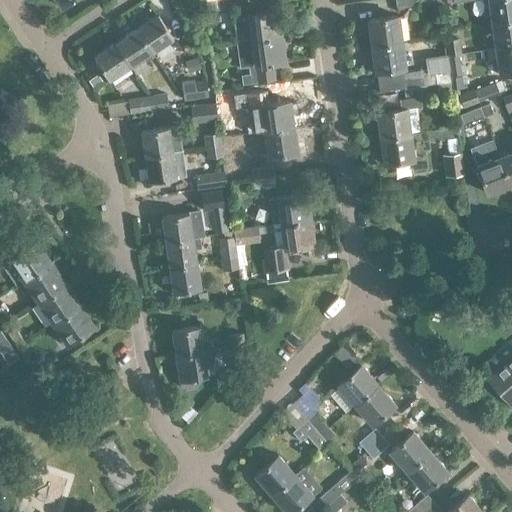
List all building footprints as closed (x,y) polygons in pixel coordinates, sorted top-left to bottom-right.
[(224,6),(223,0),(203,0),(205,11),(225,8),(224,6)] [(511,0),(487,0),(491,23),(511,20),(511,0)] [(280,35),(276,9),(232,15),(236,40),(250,39),(280,35)] [(156,14),(140,25),(135,29),(150,52),(172,38),(156,14)] [(367,19),(370,45),(401,41),(397,15),(367,19)] [(511,45),(511,20),(491,23),(495,48),(511,45)] [(135,29),(114,42),(129,66),(150,52),(135,29)] [(283,61),(280,35),(250,39),(254,64),(283,61)] [(461,53),(459,37),(445,39),(448,55),(449,55),(459,54),(461,53)] [(373,71),(404,67),(401,41),(370,45),(373,71)] [(129,66),(114,42),(92,57),(108,80),(129,66)] [(511,72),(511,45),(495,48),(498,75),(511,72)] [(459,54),(449,55),(452,75),(461,74),(459,54)] [(435,72),(402,76),(403,87),(437,82),(435,72)] [(453,88),(463,87),(461,75),(452,76),(453,88)] [(208,96),(206,79),(193,81),(196,98),(208,96)] [(474,88),(458,94),(463,106),(478,100),(478,99),(498,91),(495,81),(474,88)] [(439,93),(437,82),(403,87),(405,98),(439,93)] [(166,92),(147,95),(149,111),(169,108),(166,92)] [(511,106),(511,93),(502,97),(506,109),(511,106)] [(149,111),(147,95),(127,98),(130,114),(149,111)] [(292,126),(288,101),(260,105),(263,130),(292,126)] [(217,124),(215,102),(195,105),(198,126),(217,124)] [(493,113),(489,102),(480,106),(484,116),(493,113)] [(379,137),(420,131),(416,106),(407,108),(407,106),(375,110),(379,137)] [(484,116),(480,106),(459,114),(463,124),(484,116)] [(182,150),(178,124),(140,130),(144,156),(173,151),(182,150)] [(296,151),(292,126),(263,130),(267,156),(296,151)] [(456,127),(420,131),(379,137),(382,164),(410,161),(412,170),(428,168),(425,149),(430,149),(429,141),(457,137),(456,127)] [(205,146),(221,144),(220,132),(203,135),(205,146)] [(510,185),(499,155),(495,146),(494,146),(491,139),(471,148),(474,154),(472,155),(475,164),(474,164),(486,194),(510,185)] [(223,156),(221,144),(205,146),(207,158),(223,156)] [(511,183),(511,149),(499,155),(510,185),(511,183)] [(173,151),(144,156),(148,181),(177,177),(173,151)] [(463,173),(461,151),(459,152),(448,153),(442,154),(445,175),(463,173)] [(251,168),(252,178),(274,175),(272,165),(251,168)] [(226,184),(224,170),(195,174),(197,189),(226,184)] [(252,178),(254,188),(275,185),(274,175),(252,178)] [(272,222),(311,217),(307,190),(275,195),(276,197),(268,198),(272,222)] [(223,207),(221,191),(209,193),(211,209),(223,207)] [(189,210),(189,212),(161,216),(164,241),(200,236),(204,235),(200,209),(189,210)] [(311,217),(272,222),(275,247),(268,248),(270,258),(285,256),(284,248),(315,244),(311,217)] [(260,240),(259,231),(272,229),(271,224),(233,230),(235,243),(260,240)] [(234,235),(217,238),(220,259),(237,257),(235,243),(234,235)] [(200,236),(164,241),(168,267),(197,263),(195,249),(201,247),(200,236)] [(2,262),(17,283),(49,262),(34,240),(9,257),(9,258),(2,262)] [(285,256),(270,258),(263,259),(265,270),(286,267),(285,256)] [(237,257),(220,259),(222,270),(239,268),(237,257)] [(38,300),(63,283),(49,262),(17,283),(17,284),(23,279),(38,300)] [(197,263),(168,267),(172,292),(201,287),(197,263)] [(77,304),(63,283),(38,300),(52,321),(77,304)] [(67,343),(92,326),(77,304),(52,321),(67,343)] [(0,306),(0,321),(5,328),(12,323),(1,306),(0,306)] [(175,354),(203,350),(199,325),(171,329),(175,354)] [(15,327),(7,332),(17,346),(24,341),(15,327)] [(18,357),(0,330),(0,351),(8,364),(18,357)] [(227,350),(244,348),(243,333),(226,335),(227,350)] [(246,362),(244,348),(227,350),(229,364),(246,362)] [(203,350),(175,354),(181,389),(196,387),(194,377),(207,375),(203,350)] [(511,405),(511,359),(489,380),(511,406),(511,405)] [(45,372),(36,360),(28,365),(37,378),(45,372)] [(335,383),(338,386),(330,393),(345,412),(354,405),(378,383),(360,362),(335,383)] [(306,419),(315,411),(317,409),(315,407),(323,401),(307,383),(299,390),(302,394),(292,403),(306,419)] [(378,383),(354,405),(371,425),(396,404),(378,383)] [(315,411),(306,419),(326,441),(335,434),(315,411)] [(306,419),(292,431),(300,440),(307,435),(318,448),(326,441),(306,419)] [(382,435),(375,427),(358,441),(365,450),(382,435)] [(405,471),(430,449),(412,429),(388,450),(405,471)] [(382,435),(365,450),(373,458),(389,444),(382,435)] [(430,449),(405,471),(423,491),(448,470),(430,449)] [(270,494),(295,473),(277,452),(252,473),(270,494)] [(348,465),(351,469),(354,473),(366,463),(360,455),(348,465)] [(295,473),(270,494),(285,511),(291,511),(313,494),(313,493),(321,487),(303,466),(295,473)] [(354,473),(351,469),(316,499),(323,507),(340,493),(358,478),(354,473)] [(484,511),(467,492),(444,511),(484,511)] [(334,511),(347,501),(340,493),(323,507),(327,511),(334,511)] [(427,493),(404,511),(421,511),(434,502),(427,493)] [(434,502),(421,511),(438,511),(441,510),(434,502)]
